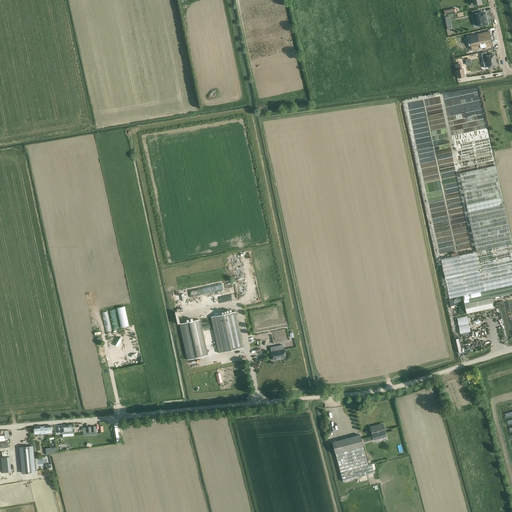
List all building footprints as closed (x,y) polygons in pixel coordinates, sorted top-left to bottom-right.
[(479,10),(472,11),(474,19),(477,18),(479,26),(488,24),(485,13),(480,14),(479,10)] [(490,33),(473,37),(476,48),(481,47),(481,48),(486,47),(486,46),(492,45),(490,33)] [(487,52),(482,53),(484,63),(487,62),(489,69),(498,67),(495,53),(488,55),(487,52)] [(461,63),(454,65),(457,79),(459,78),(465,77),(464,68),(462,69),(461,63)] [(477,252),(441,259),(450,299),(463,296),(467,314),(494,308),(492,298),(511,293),(511,243),(487,128),(452,136),(477,252)] [(427,195),(425,196),(427,202),(429,204),(440,253),(450,251),(448,248),(449,247),(448,244),(447,242),(445,236),(450,235),(449,232),(451,232),(450,228),(453,228),(450,215),(453,215),(451,213),(451,211),(449,209),(447,211),(441,188),(437,191),(437,190),(435,191),(434,187),(428,189),(426,191),(427,195)] [(124,307),(117,308),(121,328),(129,326),(124,307)] [(106,332),(112,331),(108,311),(102,312),(106,332)] [(211,317),(219,353),(243,348),(235,312),(211,317)] [(458,317),(458,325),(468,324),(468,316),(458,317)] [(180,324),(188,360),(207,356),(199,320),(180,324)] [(283,345),(270,347),(271,352),(273,360),(286,358),(284,349),(283,345)] [(476,384),(474,377),(468,379),(470,386),(476,384)] [(58,425),(59,433),(62,432),(62,434),(74,433),(73,424),(58,425)] [(383,424),(370,428),(373,437),(385,433),(383,424)] [(52,432),(51,431),(51,426),(35,427),(36,434),(37,436),(38,437),(39,438),(41,437),(42,436),(42,435),(42,433),(52,432)] [(86,427),(86,432),(87,435),(96,435),(96,426),(86,427)] [(360,435),(332,442),(339,466),(343,482),(374,473),(372,464),(368,465),(366,459),(360,435)] [(33,447),(20,449),(23,469),(36,468),(33,447)] [(2,457),(2,472),(10,472),(10,457),(2,457)]
